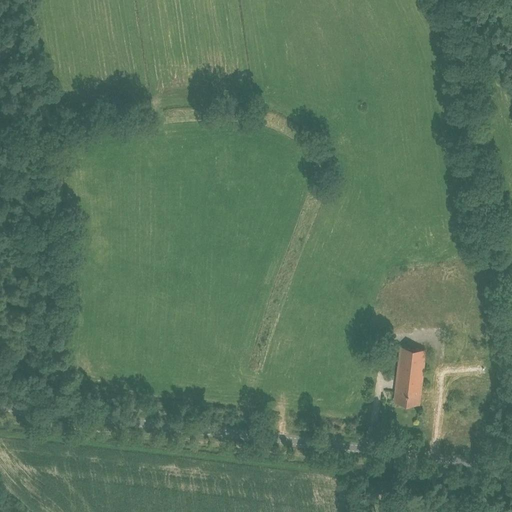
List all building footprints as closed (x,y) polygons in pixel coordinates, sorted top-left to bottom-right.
[(472,302),(468,269),(445,272),(449,305),(472,302)] [(399,317),(411,316),(411,308),(422,307),(422,298),(398,299),(399,317)] [(455,342),(492,343),(492,331),(456,330),(455,342)] [(425,349),(401,347),(395,401),(419,403),(425,349)] [(492,372),(493,361),(452,358),(451,368),(492,372)] [(461,378),(442,376),(441,390),(497,396),(499,384),(488,383),(489,375),(461,372),(461,378)]
